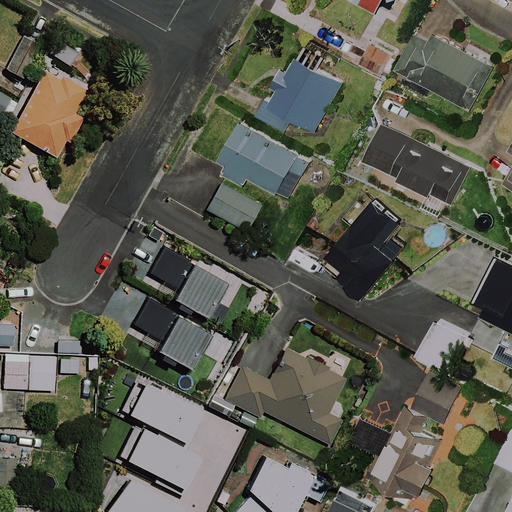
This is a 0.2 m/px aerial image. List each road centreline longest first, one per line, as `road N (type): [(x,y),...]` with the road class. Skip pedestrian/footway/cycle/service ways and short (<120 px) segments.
road 1 (unknown): [(110,194),(300,302),(375,328),(412,327),(432,317),(465,273)]
road 2 (residential): [(193,46),(71,265)]
road 3 (unknown): [(511,103),(484,144),(467,147),(394,111)]
